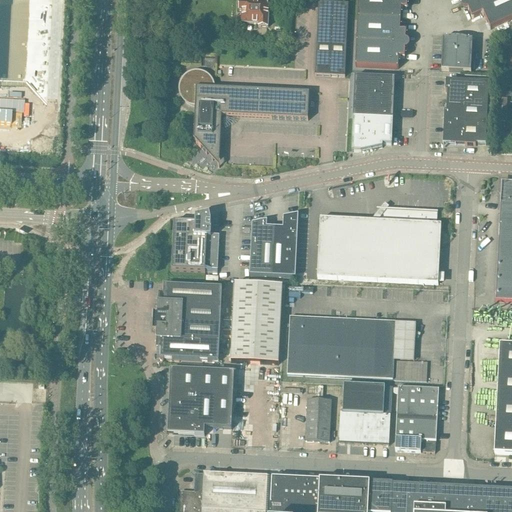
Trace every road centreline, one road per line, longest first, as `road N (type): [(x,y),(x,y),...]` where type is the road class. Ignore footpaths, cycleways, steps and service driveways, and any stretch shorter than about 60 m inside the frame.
road 1 (unclassified): [(452,473),(465,166)]
road 2 (secondary): [(92,218),(80,511)]
road 3 (unclassified): [(163,458),(452,473)]
road 4 (unknown): [(241,193),(224,365),(146,364)]
road 5 (secondary): [(100,511),(105,293)]
road 6 (unclassified): [(163,458),(152,445),(155,396),(140,296),(105,293)]
road 7 (secondary): [(112,180),(122,0)]
road 8 (secondary): [(105,0),(94,179)]
road 9 (unclassified): [(419,162),(255,190)]
road 10 (unclassified): [(108,218),(255,190)]
road 11 (unclassified): [(255,190),(112,180)]
